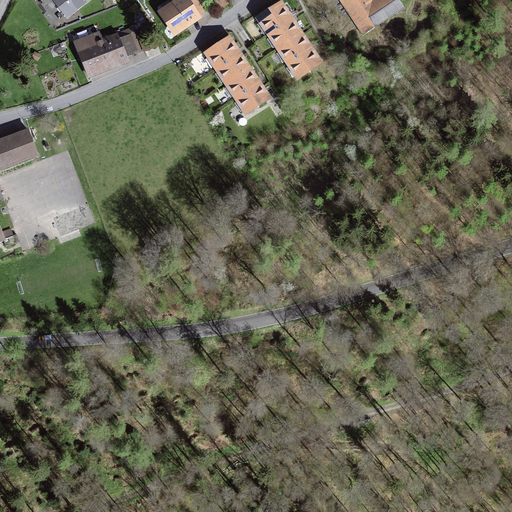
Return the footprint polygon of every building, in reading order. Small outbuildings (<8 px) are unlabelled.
[(43,0),(61,22),(88,0),(43,0)] [(183,0),(163,14),(176,32),(204,13),(195,0),(183,0)] [(226,0),(213,0),(219,11),(229,5),(226,0)] [(339,0),(361,35),(403,8),(398,0),(339,0)] [(311,51),(307,45),(292,22),(286,14),(281,6),(257,21),(296,79),(319,63),(311,51)] [(76,49),(88,77),(146,53),(134,24),(76,49)] [(244,114),(268,98),(259,86),(255,79),(240,56),(234,48),(229,40),(206,56),(244,114)] [(0,140),(0,169),(37,155),(28,130),(0,140)] [(9,243),(20,240),(17,233),(7,236),(9,243)]
